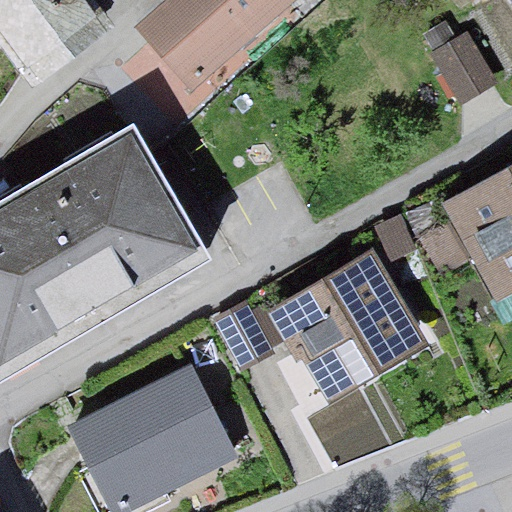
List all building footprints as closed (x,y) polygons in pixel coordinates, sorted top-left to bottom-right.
[(120,31),(97,0),(0,0),(0,41),(38,92),(120,31)] [(347,22),(328,0),(228,0),(163,58),(226,129),(347,22)] [(213,261),(138,130),(0,208),(0,369),(5,379),(213,261)] [(511,175),(455,205),(503,296),(511,291),(511,175)] [(433,349),(379,260),(282,318),(336,407),(433,349)] [(201,371),(84,428),(124,510),(241,454),(201,371)]
